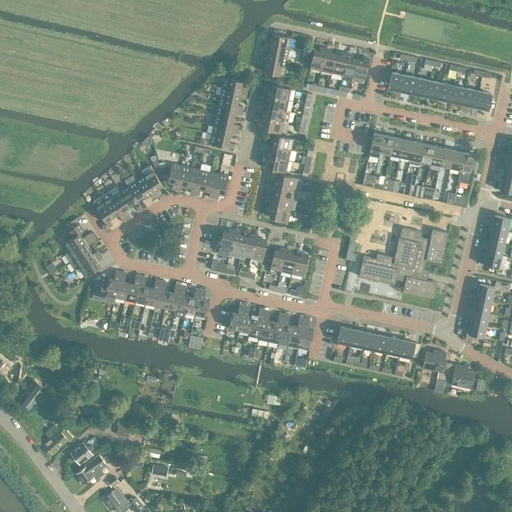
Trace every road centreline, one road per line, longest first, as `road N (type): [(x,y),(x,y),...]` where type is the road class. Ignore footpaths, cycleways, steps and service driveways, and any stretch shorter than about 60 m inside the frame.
road 1 (residential): [(500,136),(369,107),(379,50)]
road 2 (residential): [(323,309),(187,276)]
road 3 (residential): [(450,334),(485,203)]
road 4 (residential): [(450,334),(323,309)]
road 5 (unclassified): [(77,511),(0,417)]
